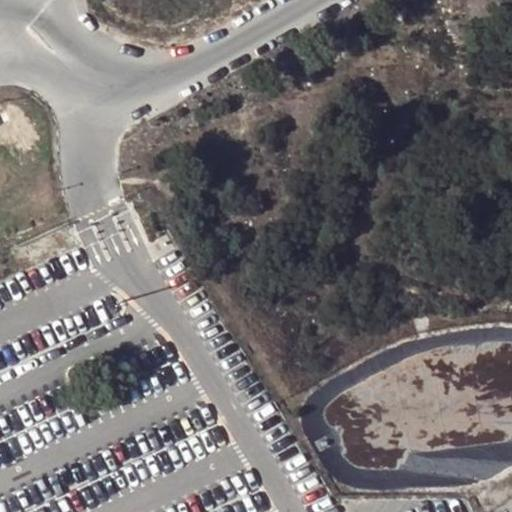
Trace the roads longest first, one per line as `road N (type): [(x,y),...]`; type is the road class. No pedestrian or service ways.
road 1 (tertiary): [(146,83),(310,0)]
road 2 (tertiary): [(7,30),(77,84),(104,91),(146,83)]
road 3 (tertiary): [(146,83),(88,61),(26,11)]
